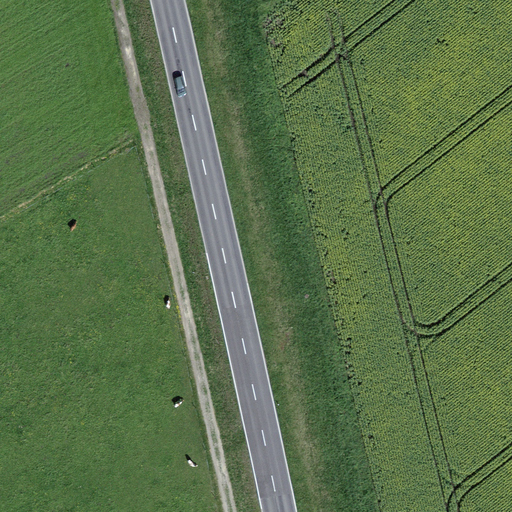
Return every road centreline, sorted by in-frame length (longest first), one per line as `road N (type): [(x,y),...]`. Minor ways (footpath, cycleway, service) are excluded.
road 1 (track): [(232,511),(116,0)]
road 2 (secondary): [(270,511),(159,0)]
